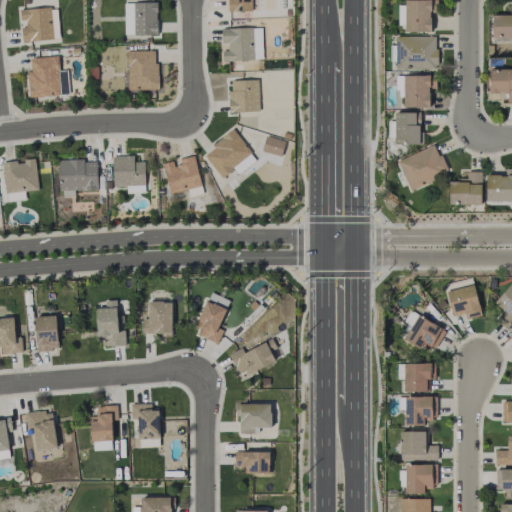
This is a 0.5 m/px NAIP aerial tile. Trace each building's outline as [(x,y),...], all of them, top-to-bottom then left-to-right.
[(252,11),(252,4),(258,4),(258,0),(229,0),(229,11),(252,11)] [(430,0),(398,1),(398,25),(405,25),(405,32),(431,31),(430,0)] [(124,2),(124,34),(157,35),(157,3),(124,2)] [(511,4),(510,15),(493,15),(492,38),(510,38),(510,46),(511,46),(511,4)] [(23,41),(59,40),(58,7),(20,9),(20,21),(22,21),(23,41)] [(221,28),(222,47),(222,60),(262,59),(262,27),(221,28)] [(436,36),(395,36),(395,69),(436,70),(436,36)] [(127,89),(156,89),(157,51),(127,50),(127,89)] [(69,95),(67,70),(59,71),(58,56),(30,58),(31,70),(27,71),(29,97),(69,95)] [(511,68),(489,69),(490,93),(507,92),(507,102),(511,102),(511,68)] [(429,107),(429,87),(436,86),(435,75),(403,76),(404,108),(429,107)] [(230,113),(259,112),(258,79),(229,80),(230,113)] [(420,144),(420,112),(395,112),(395,144),(420,144)] [(202,153),(221,178),(234,168),(238,174),(256,160),(233,130),(202,153)] [(262,152),(282,155),(284,140),(264,137),(262,152)] [(448,173),(435,144),(397,160),(409,190),(448,173)] [(145,193),(144,161),(133,162),(133,155),(112,156),(113,187),(126,187),(127,193),(145,193)] [(170,194),(187,190),(189,197),(203,194),(194,155),(176,160),(163,163),(170,194)] [(38,189),(35,159),(2,162),(5,193),(38,189)] [(59,160),(60,197),(74,197),(74,191),(97,190),(97,162),(84,162),(84,159),(59,160)] [(486,201),(511,201),(511,168),(506,168),(505,175),(486,175),(486,201)] [(482,204),(481,171),(467,171),(467,180),(449,180),(449,205),(482,204)] [(7,201),(25,200),(25,192),(6,193),(7,201)] [(494,302),(505,311),(498,319),(508,329),(511,324),(511,283),(494,302)] [(446,291),(453,316),(464,313),(466,318),(481,314),(473,284),(446,291)] [(207,300),(226,307),(229,300),(210,293),(207,300)] [(98,347),(125,346),(125,331),(118,331),(116,299),(104,300),(105,307),(97,308),(98,347)] [(142,334),(171,335),(172,302),(148,301),(148,320),(142,320),(142,334)] [(226,309),(205,301),(196,323),(201,325),(197,335),(217,343),(223,329),(218,327),(226,309)] [(420,349),(422,344),(432,349),(443,329),(418,314),(404,339),(420,349)] [(58,349),(56,315),(35,316),(36,350),(58,349)] [(22,337),(15,337),(14,317),(0,317),(0,347),(2,347),(2,353),(22,352),(22,337)] [(228,354),(238,372),(244,369),(247,375),(275,360),(270,351),(276,347),(271,338),(244,352),(241,347),(228,354)] [(397,363),(398,379),(404,379),(404,392),(427,391),(426,379),(435,379),(434,363),(397,363)] [(424,426),(424,420),(434,420),(434,397),(405,396),(404,425),(424,426)] [(511,430),(511,429),(511,401),(502,401),(502,422),(511,422),(511,430)] [(159,404),(130,405),(130,420),(137,419),(138,438),(159,437),(159,404)] [(112,440),(111,413),(117,413),(117,405),(96,405),(96,416),(90,416),(91,441),(112,440)] [(57,448),(52,410),(24,413),(26,431),(33,430),(36,450),(57,448)] [(0,450),(8,450),(8,431),(11,431),(10,418),(0,417),(0,450)] [(425,431),(399,431),(400,460),(437,459),(437,445),(426,445),(425,431)] [(511,435),(507,436),(507,450),(495,450),(495,465),(511,464),(511,435)] [(269,451),(234,451),(234,466),(244,467),(244,473),(269,473),(269,451)] [(402,492),(432,491),(431,464),(404,465),(404,473),(401,473),(402,492)] [(511,497),(511,469),(496,469),(496,490),(508,490),(508,498),(511,497)] [(140,511),(170,511),(171,497),(140,496),(140,511)] [(429,511),(430,499),(399,498),(398,511),(429,511)] [(511,511),(511,503),(500,503),(500,511),(511,511)]
